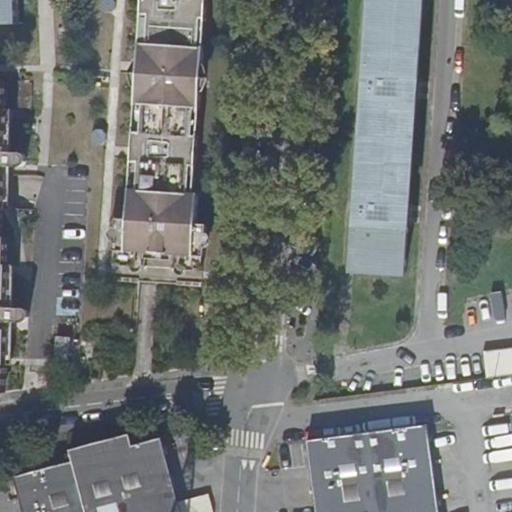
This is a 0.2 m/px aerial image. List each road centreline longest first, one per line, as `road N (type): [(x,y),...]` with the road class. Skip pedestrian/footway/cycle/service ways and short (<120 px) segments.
road 1 (residential): [(260,383),(288,0)]
road 2 (residential): [(0,417),(260,383)]
road 3 (residential): [(238,511),(243,439),(260,383)]
